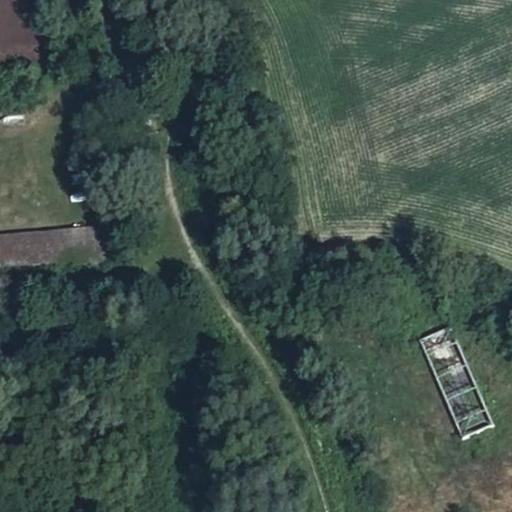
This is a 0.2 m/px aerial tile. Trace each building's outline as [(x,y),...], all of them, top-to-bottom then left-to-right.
[(113,226),(72,230),(75,264),(75,266),(117,263),(113,226)] [(72,230),(0,236),(0,271),(75,264),(72,230)] [(434,327),(428,314),(413,320),(420,333),(434,327)] [(451,329),(421,343),(463,440),(494,428),(451,329)] [(350,386),(395,368),(387,348),(342,366),(350,386)]
